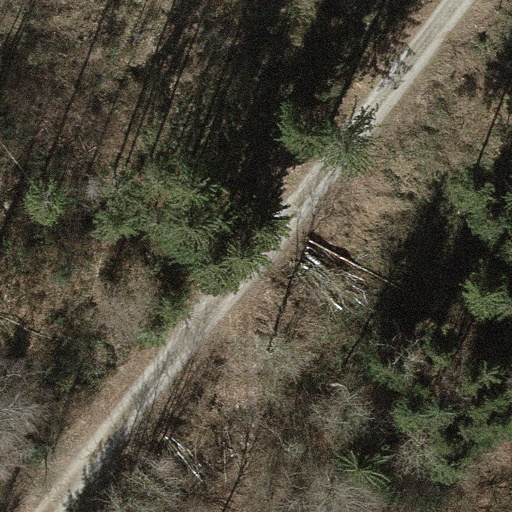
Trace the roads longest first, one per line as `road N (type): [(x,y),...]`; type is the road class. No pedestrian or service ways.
road 1 (track): [(247,266),(458,0)]
road 2 (track): [(55,511),(247,266)]
road 3 (track): [(247,266),(226,511)]
